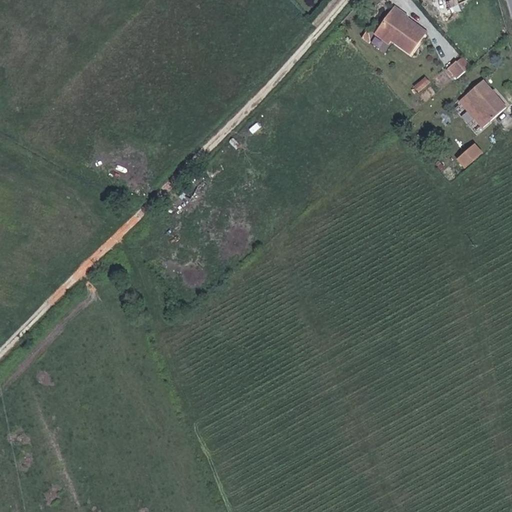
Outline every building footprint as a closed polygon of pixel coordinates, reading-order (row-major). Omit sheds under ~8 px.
[(457,0),(450,0),(447,1),(451,8),(459,5),(457,0)] [(405,19),(393,11),(377,35),(390,44),(393,40),(411,53),(424,34),(405,21),(405,19)] [(473,65),(465,56),(460,60),(468,70),(473,65)] [(468,70),(460,60),(452,67),(460,77),(468,70)] [(465,101),(487,126),(503,112),(481,86),(465,101)] [(456,158),(464,168),(483,152),(475,142),(456,158)]
